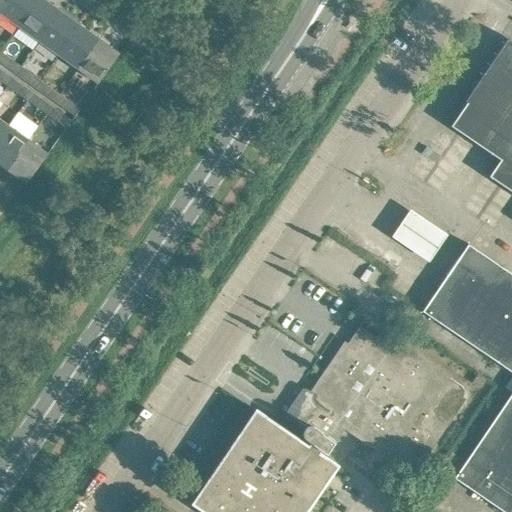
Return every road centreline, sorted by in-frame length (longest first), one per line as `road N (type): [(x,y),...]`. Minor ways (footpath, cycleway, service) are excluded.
road 1 (unclassified): [(109,511),(456,0)]
road 2 (secondary): [(0,486),(303,34)]
